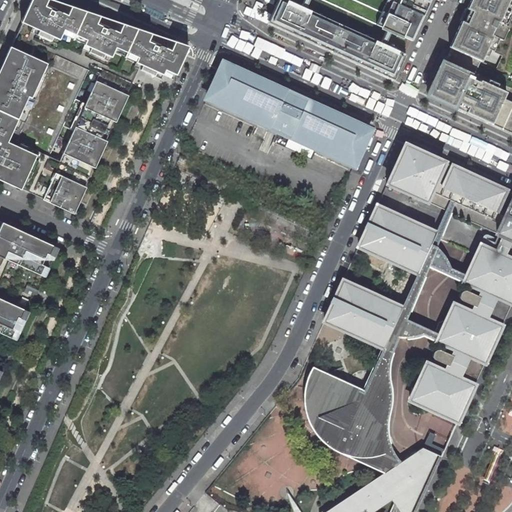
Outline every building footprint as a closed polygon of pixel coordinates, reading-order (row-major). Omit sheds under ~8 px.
[(86,13),(49,0),(31,0),(0,67),(0,180),(19,190),(19,189),(41,199),(40,200),(71,214),(73,212),(71,211),(81,190),(82,191),(84,188),(82,188),(86,180),(56,165),(58,159),(84,172),(87,166),(91,168),(93,169),(94,166),(93,165),(102,144),(104,145),(105,142),(104,142),(113,122),(114,123),(115,120),(114,119),(124,98),(125,99),(126,96),(125,96),(120,94),(124,88),(128,90),(137,70),(159,80),(163,71),(174,76),(187,48),(171,42),(86,13)] [(390,82),(427,0),(385,0),(382,7),(366,0),(278,0),(267,25),(390,82)] [(511,0),(469,0),(446,50),(454,54),(476,65),(477,65),(483,52),(488,55),(511,2),(511,0)] [(454,54),(446,50),(441,60),(450,64),(452,59),(454,54)] [(511,80),(509,79),(507,85),(474,70),(476,65),(454,54),(452,59),(450,64),(441,60),(424,98),(511,138),(511,80)] [(353,162),(354,163),(367,136),(363,128),(340,118),(335,120),(307,107),(303,109),(282,99),(280,95),(252,82),(250,77),(227,67),(225,72),(219,69),(206,96),(207,96),(205,101),(210,103),(209,104),(234,115),(234,114),(244,118),(243,119),(268,130),(268,129),(288,138),(313,149),(313,148),(323,153),(322,154),(347,165),(348,163),(352,165),(353,162)] [(289,141),(287,147),(299,152),(301,145),(289,141)] [(511,303),(511,195),(407,147),(389,185),(446,212),(452,214),(499,236),(496,242),(495,242),(492,248),(496,250),(495,253),(481,247),(478,254),(467,277),(464,283),(481,291),(478,297),(469,293),(468,293),(465,294),(464,295),(463,297),(463,298),(463,301),(464,303),(473,307),(470,313),(454,306),(440,336),(437,342),(454,350),(451,356),(441,352),(439,352),(437,353),(436,353),(435,355),(434,356),(435,359),(436,362),(446,366),(443,373),(427,365),(410,401),(457,423),(511,303)] [(86,180),(91,168),(87,166),(84,172),(58,159),(56,165),(86,180)] [(436,234),(378,208),(360,248),(418,274),(402,309),(343,282),(325,322),(384,349),(364,392),(313,368),(309,375),(307,378),(305,385),(303,391),(302,400),(303,408),(304,413),(306,421),(308,426),(310,430),(315,437),(317,440),(321,443),(327,448),(335,453),(382,475),(326,511),(374,511),(386,504),(390,510),(389,511),(416,511),(441,458),(422,449),(401,463),(393,451),(391,448),(389,443),(389,440),(387,434),(387,428),(388,423),(391,403),(392,398),(391,390),(389,377),(389,368),(390,362),(392,355),(394,349),(399,339),(407,321),(429,267),(437,249),(442,238),(452,214),(446,212),(436,234)] [(49,256),(53,247),(2,224),(0,222),(0,257),(39,276),(43,267),(41,266),(46,255),(49,256)] [(49,256),(54,258),(58,249),(53,247),(49,256)] [(429,267),(464,283),(467,277),(466,277),(461,275),(458,274),(453,271),(451,270),(448,264),(444,256),(441,252),(437,249),(429,267)] [(45,278),(49,269),(43,267),(39,276),(45,278)] [(35,299),(38,292),(26,286),(23,293),(35,299)] [(20,319),(24,311),(0,299),(0,334),(11,339),(15,330),(13,329),(17,318),(20,319)] [(25,322),(28,313),(24,311),(20,319),(25,322)] [(440,336),(407,321),(399,339),(400,339),(408,339),(419,337),(423,336),(428,338),(431,339),(437,342),(440,336)] [(15,330),(11,339),(16,341),(20,332),(15,330)] [(0,350),(9,355),(11,350),(0,345),(0,350)] [(296,511),(283,492),(291,511),(296,511)]
